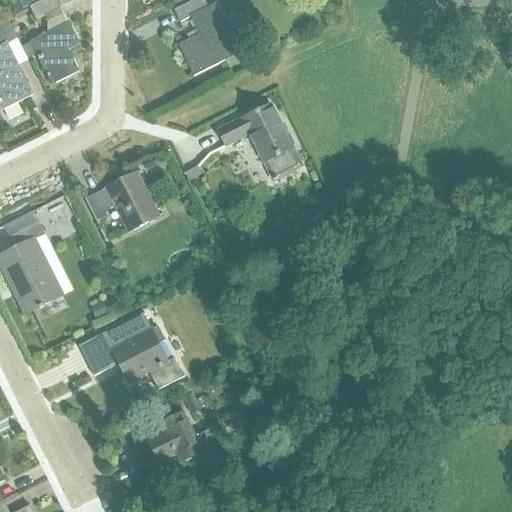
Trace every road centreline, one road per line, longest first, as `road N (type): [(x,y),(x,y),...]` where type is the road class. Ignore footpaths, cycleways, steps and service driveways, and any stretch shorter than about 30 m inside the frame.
road 1 (residential): [(0,180),(84,138),(107,117),(109,0)]
road 2 (residential): [(80,503),(0,344)]
